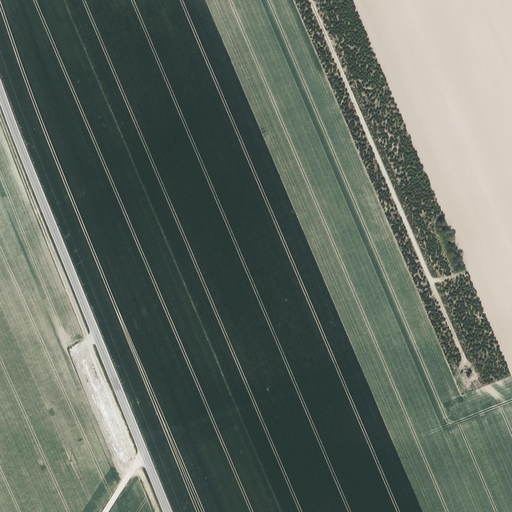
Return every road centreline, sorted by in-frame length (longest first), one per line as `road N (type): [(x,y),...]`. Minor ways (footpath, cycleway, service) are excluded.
road 1 (unclassified): [(166,511),(0,83)]
road 2 (track): [(310,0),(472,368),(469,382),(458,371)]
